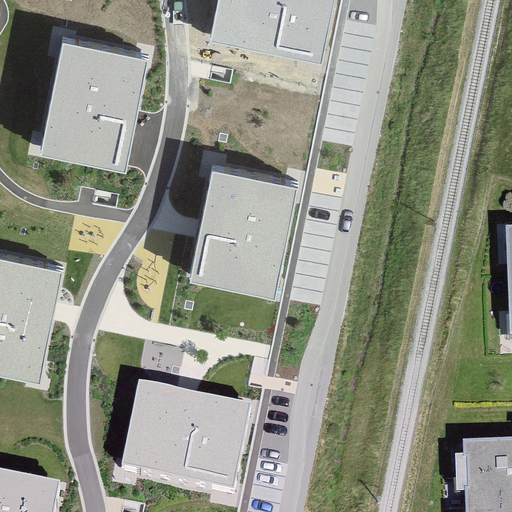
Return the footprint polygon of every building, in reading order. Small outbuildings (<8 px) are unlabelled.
[(334,0),(217,0),(210,36),(322,58),(334,0)] [(132,134),(149,52),(63,35),(40,147),(126,164),(132,134)] [(298,179),(212,162),(199,229),(190,274),(276,291),(298,179)] [(54,311),(63,264),(0,251),(0,367),(41,376),(54,311)] [(188,398),(139,388),(122,474),(234,496),(252,411),(188,398)] [(465,511),(511,511),(511,444),(463,446),(464,463),(467,463),(468,493),(465,493),(465,511)] [(56,511),(60,492),(0,480),(0,511),(56,511)]
